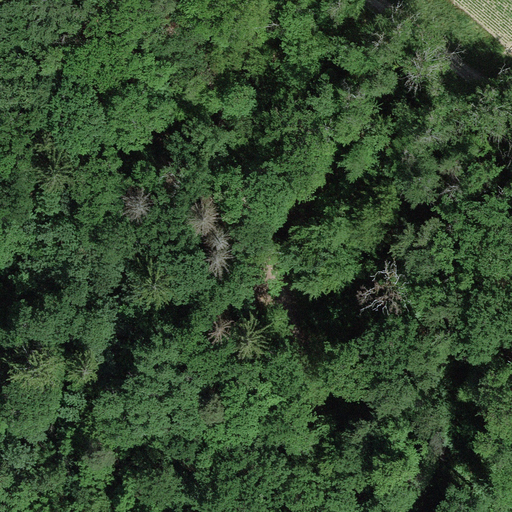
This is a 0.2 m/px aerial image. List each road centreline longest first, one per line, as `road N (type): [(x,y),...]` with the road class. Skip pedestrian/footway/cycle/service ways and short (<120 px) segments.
road 1 (track): [(359,511),(234,157),(195,0)]
road 2 (track): [(380,0),(511,100)]
